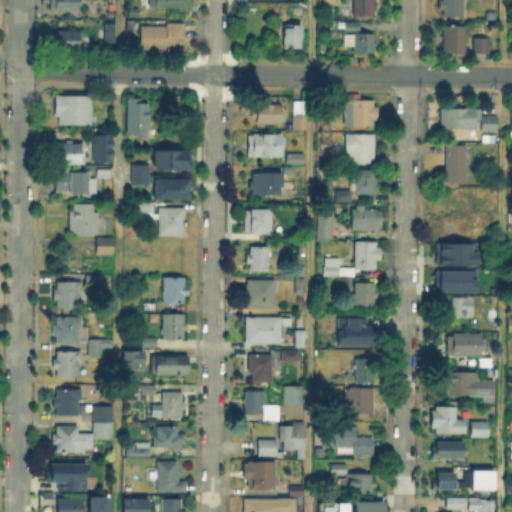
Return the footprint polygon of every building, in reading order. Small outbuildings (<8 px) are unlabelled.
[(80,0),(80,12),(52,12),(52,0),(80,0)] [(189,0),(189,10),(151,9),(151,0),(189,0)] [(374,0),(374,17),(354,17),(354,0),(374,0)] [(465,0),(465,18),(443,18),(443,11),(440,11),(440,0),(465,0)] [(302,49),(279,49),(279,26),(288,26),(288,3),(308,3),(308,32),(302,32),(302,49)] [(357,30),(357,20),(342,20),(342,30),(357,30)] [(178,50),(141,50),(141,27),(169,27),(169,24),(184,24),(184,39),(178,39),(178,50)] [(466,55),(444,55),(444,28),(466,28),(466,55)] [(82,52),(52,51),(52,31),(82,31),(82,52)] [(374,47),(374,54),(353,54),(353,47),(345,47),(345,35),(374,35),(374,47)] [(487,54),(474,54),(474,39),(487,39),(487,54)] [(360,96),(360,102),(374,102),(374,110),(378,110),(378,121),(374,121),(374,130),(352,130),(352,126),(346,126),(347,114),(352,114),(352,110),(345,110),(345,96),(360,96)] [(91,113),(91,126),(57,125),(57,113),(54,113),(54,97),(91,97),(91,113)] [(141,98),(141,105),(149,105),(148,137),(127,137),(127,115),(126,115),(126,98),(141,98)] [(280,105),(280,109),(287,109),(287,120),(280,120),(280,126),(256,125),(256,120),(252,120),(252,106),(256,106),(256,105),(280,105)] [(476,109),(476,111),(479,111),(479,122),(476,122),(476,130),(442,130),(442,109),(476,109)] [(294,131),(293,131),(293,115),(307,115),(307,131),(294,131)] [(497,131),(482,131),(482,118),(497,118),(497,131)] [(282,158),(249,158),(249,135),(282,135),(282,158)] [(375,159),(346,159),(346,136),(375,136),(375,159)] [(106,159),(93,159),(94,139),(106,139),(106,159)] [(84,161),(83,167),(74,167),(74,165),(57,165),(57,161),(56,161),(56,144),(87,144),(87,161),(84,161)] [(464,184),(447,184),(447,147),(467,147),(466,160),(465,184),(464,184)] [(150,168),(151,148),(186,148),(185,169),(150,168)] [(304,164),(288,164),(288,152),(304,152),(304,164)] [(146,182),(128,183),(128,163),(146,163),(146,182)] [(376,194),(357,194),(357,172),(376,172),(376,194)] [(87,173),(87,180),(96,180),(96,193),(87,193),(87,196),(70,196),(70,193),(57,193),(57,173),(87,173)] [(284,195),(252,195),(252,175),(284,175),(284,195)] [(151,177),(187,177),(187,197),(151,197),(151,177)] [(351,203),(338,203),(338,191),(351,191),(351,203)] [(152,215),(152,224),(140,224),(140,215),(126,215),(126,203),(153,203),(153,215),(152,215)] [(92,205),(92,214),(98,214),(98,238),(70,238),(70,214),(74,214),(74,205),(92,205)] [(183,208),(183,218),(187,218),(186,229),(183,229),(183,237),(160,237),(160,208),(183,208)] [(364,209),(364,210),(380,210),(380,213),(381,213),(381,230),(352,230),(352,213),(354,213),(354,209),(364,209)] [(251,233),(246,233),(246,212),(251,212),(251,210),(271,210),(271,233),(251,233)] [(333,241),(318,241),(318,217),(333,217),(333,241)] [(436,224),(486,224),(486,236),(436,235),(436,224)] [(113,255),(98,255),(98,239),(113,239),(113,255)] [(433,264),(433,242),(474,242),(474,264),(433,264)] [(376,244),(376,251),(379,251),(379,262),(376,262),(376,270),(356,270),(356,244),(376,244)] [(269,249),(269,252),(271,252),(271,259),(269,259),(268,271),(249,271),(249,264),(246,264),(247,255),(249,255),(249,249),(269,249)] [(321,274),(342,273),(342,265),(337,266),(336,256),(320,256),(321,274)] [(352,277),(352,285),(337,285),(337,277),(324,277),(324,267),(352,268),(352,277)] [(433,269),(474,269),(474,291),(433,291),(433,269)] [(100,285),(87,285),(87,276),(100,276),(100,285)] [(293,289),(294,277),(304,277),(304,289),(293,289)] [(187,278),(187,286),(189,286),(189,297),(187,297),(187,304),(175,304),(175,311),(162,311),(162,278),(187,278)] [(275,309),(246,309),(246,282),(275,282),(275,309)] [(374,282),(374,284),(378,284),(378,300),(374,300),(374,306),(348,306),(349,294),(356,294),(356,284),(362,284),(362,282),(374,282)] [(69,283),(81,283),(81,293),(79,293),(79,308),(58,308),(58,302),(54,302),(54,296),(53,296),(53,283),(69,283)] [(472,318),(453,318),(453,298),(472,298),(472,318)] [(154,312),(142,312),(142,301),(154,301),(154,312)] [(371,344),(372,324),(361,324),(361,316),(334,316),(334,343),(371,344)] [(185,317),(185,325),(187,325),(187,334),(185,334),(185,340),(163,340),(163,317),(185,317)] [(281,343),(246,343),(246,318),(290,318),(290,326),(281,326),(281,343)] [(80,319),(80,329),(87,329),(87,343),(76,343),(76,344),(58,344),(58,337),(56,337),(56,325),(58,325),(59,319),(80,319)] [(483,355),(447,355),(447,336),(483,336),(483,355)] [(155,348),(142,348),(142,339),(155,339),(155,348)] [(102,356),(90,356),(90,341),(113,341),(112,350),(102,350),(102,356)] [(142,366),(126,366),(126,349),(142,349),(142,366)] [(297,362),(284,362),(284,351),(297,352),(297,362)] [(79,352),(79,378),(56,377),(56,370),(53,370),(53,360),(56,360),(56,352),(79,352)] [(185,375),(154,375),(154,357),(185,358),(185,375)] [(272,383),(250,382),(250,357),(272,357),(272,383)] [(374,382),(356,382),(356,360),(374,360),(374,382)] [(445,391),(445,384),(438,384),(438,370),(473,370),(473,395),(448,395),(448,391),(445,391)] [(304,404),(284,404),(284,387),(304,387),(304,404)] [(334,400),(318,400),(318,388),(334,388),(334,400)] [(374,414),(346,414),(346,389),(374,389),(374,414)] [(80,391),(80,413),(78,413),(78,416),(58,416),(58,408),(55,408),(55,397),(58,397),(58,391),(80,391)] [(265,393),(265,407),(281,407),(281,414),(294,414),(294,421),(263,420),(263,415),(245,415),(245,393),(265,393)] [(182,418),(163,418),(163,394),(183,394),(183,412),(182,412),(182,418)] [(113,419),(94,419),(94,407),(113,407),(113,419)] [(457,408),(457,421),(465,421),(465,435),(438,435),(438,427),(433,427),(433,413),(437,413),(437,408),(457,408)] [(113,439),(94,439),(94,422),(113,422),(113,439)] [(304,423),(304,424),(305,424),(305,458),(297,458),(297,450),(293,450),(282,450),(282,438),(281,438),(281,427),(293,427),(293,423),(304,423)] [(488,437),(472,437),(472,423),(488,423),(488,437)] [(58,453),(54,453),(54,432),(58,432),(58,427),(79,427),(79,453),(58,453)] [(176,427),(176,435),(183,435),(183,448),(176,448),(176,456),(154,456),(154,440),(149,440),(149,427),(176,427)] [(344,427),(357,427),(357,439),(374,439),(374,456),(354,456),(354,454),(338,454),(338,449),(326,449),(325,427),(344,427)] [(277,457),(259,457),(259,441),(277,441),(277,457)] [(437,459),(432,459),(432,449),(437,449),(437,443),(463,443),(463,459),(437,459)] [(150,459),(128,458),(128,444),(150,445),(150,459)] [(74,463),(75,464),(86,464),(86,476),(81,476),(81,481),(78,481),(78,489),(58,489),(58,480),(51,480),(51,464),(68,464),(70,463),(74,463)] [(178,463),(178,483),(186,483),(186,492),(157,491),(157,463),(178,463)] [(275,463),(275,481),(278,481),(278,489),(275,489),(275,491),(250,491),(250,490),(247,490),(247,479),(244,479),(244,465),(250,465),(250,463),(275,463)] [(491,469),(468,469),(468,488),(491,488),(491,469)] [(349,484),(349,471),(369,472),(369,481),(377,481),(377,490),(369,490),(369,494),(341,494),(341,484),(349,484)] [(455,474),(455,482),(461,482),(461,489),(436,489),(436,474),(455,474)] [(303,496),(291,496),(291,488),(303,488),(303,496)] [(146,511),(118,511),(118,496),(146,496),(146,511)] [(58,511),(58,499),(100,499),(100,511),(58,511)] [(464,509),(447,509),(447,499),(464,499),(464,509)] [(244,511),(244,500),(296,500),(296,511),(244,511)] [(483,500),(483,502),(493,502),(493,511),(469,511),(469,500),(483,500)] [(181,502),(180,510),(184,510),(184,511),(163,511),(163,501),(181,502)] [(344,511),(344,502),(316,501),(315,511),(344,511)] [(383,502),(383,511),(355,511),(355,510),(355,506),(355,503),(372,503),(372,502),(383,502)]
